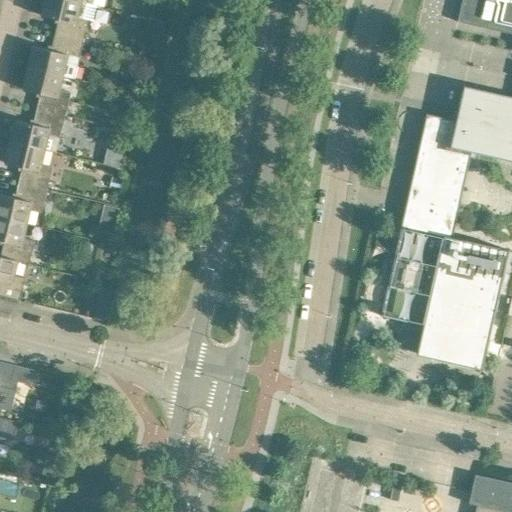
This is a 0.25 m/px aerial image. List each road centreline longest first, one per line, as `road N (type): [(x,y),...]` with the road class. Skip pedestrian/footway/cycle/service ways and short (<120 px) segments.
road 1 (residential): [(511,447),(324,404),(303,389),(351,89),(383,0)]
road 2 (tertiary): [(239,366),(276,117),(308,0)]
road 3 (tertiary): [(278,0),(253,146),(191,356)]
road 4 (tertiary): [(183,389),(166,511)]
